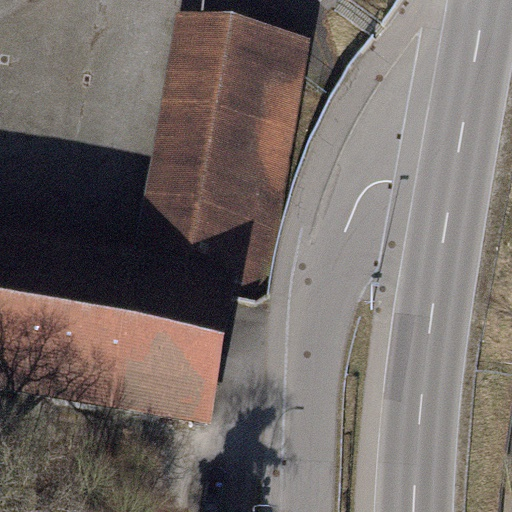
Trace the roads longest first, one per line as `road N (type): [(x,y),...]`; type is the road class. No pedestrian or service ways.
road 1 (tertiary): [(454,179),(376,183),(358,202),(323,316),(306,511)]
road 2 (secondary): [(454,179),(414,511)]
road 3 (secondary): [(487,0),(454,179)]
